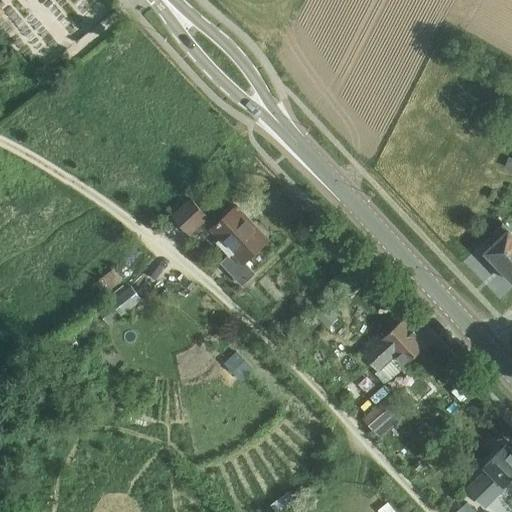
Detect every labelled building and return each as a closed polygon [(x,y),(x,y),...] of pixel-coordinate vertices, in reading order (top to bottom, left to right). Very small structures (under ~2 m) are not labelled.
[(192,198),(177,212),(174,215),(191,232),(208,216),(192,198)] [(237,205),(212,229),(245,262),(269,239),(254,224),(253,226),(248,221),(250,219),(237,205)] [(500,239),(487,252),(500,266),(500,265),(501,266),(501,265),(504,269),(504,270),(511,278),(511,234),(502,225),(494,232),(500,239)] [(104,293),(122,279),(116,271),(115,270),(97,284),(92,288),(99,297),(104,293)] [(346,288),(353,295),(362,287),(354,279),(346,288)] [(99,310),(108,322),(141,299),(132,287),(99,310)] [(306,309),(298,301),(290,307),(298,316),(306,309)] [(316,313),(329,326),(338,318),(325,304),(316,313)] [(312,333),(322,322),(313,313),(302,324),(312,333)] [(376,333),(358,350),(377,371),(379,368),(390,380),(406,364),(427,344),(403,319),(382,339),(376,333)] [(68,355),(81,345),(71,332),(58,341),(68,355)] [(385,401),(365,418),(375,430),(372,432),(385,444),(406,426),(395,412),(385,401)] [(511,450),(506,444),(486,465),(491,471),(472,491),(486,505),(506,484),(509,487),(511,484),(511,450)] [(3,486),(13,499),(22,491),(12,478),(3,486)] [(396,511),(389,502),(378,510),(379,511),(396,511)]
